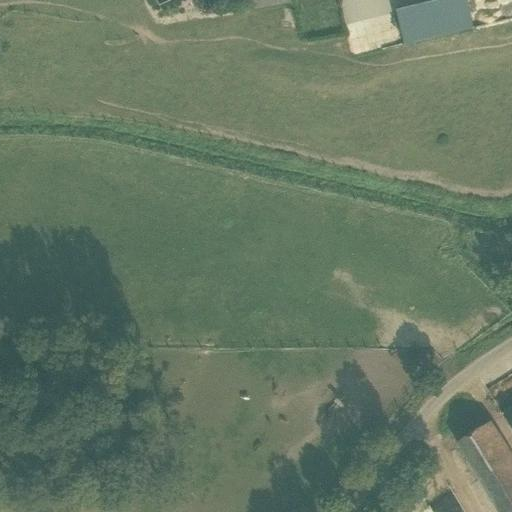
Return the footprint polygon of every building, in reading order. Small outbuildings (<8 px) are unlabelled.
[(247,0),(249,10),(291,2),(290,0),(247,0)] [(439,0),(396,9),(404,45),(474,29),(467,0),(439,0)] [(511,408),(502,415),(511,431),(511,408)] [(511,511),(511,461),(489,423),(456,444),(497,511),(511,511)] [(465,511),(456,494),(421,511),(465,511)]
